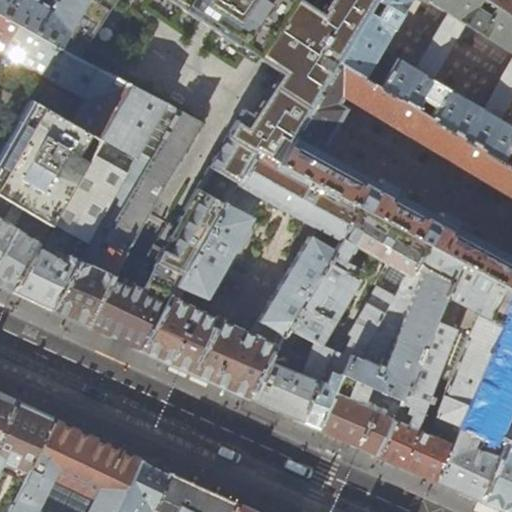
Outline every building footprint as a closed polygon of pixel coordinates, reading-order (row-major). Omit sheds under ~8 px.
[(0,0),(0,16),(58,48),(85,0),(0,0)] [(85,0),(58,48),(77,59),(112,0),(165,0),(261,62),(298,2),(295,0),(85,0)] [(327,0),(318,14),(298,2),(261,62),(277,72),(251,116),(240,110),(210,162),(239,178),(254,154),(276,166),(367,8),(372,0),(371,0),(327,0)] [(372,11),(367,8),(276,166),(308,183),(313,186),(359,211),(424,246),(456,264),(511,294),(511,300),(457,429),(502,449),(478,500),(504,511),(511,511),(511,425),(511,422),(511,19),(491,6),(486,15),(474,8),(477,4),(482,7),(484,2),(481,0),(371,0),(372,0),(381,6),(374,18),(369,15),(372,11)] [(511,0),(481,0),(484,2),(491,6),(511,19),(511,0)] [(77,59),(58,48),(0,16),(0,55),(1,54),(85,98),(70,124),(28,101),(0,150),(0,199),(1,198),(24,212),(46,226),(128,86),(77,59)] [(48,310),(164,107),(128,86),(46,226),(10,292),(18,296),(37,304),(48,310)] [(149,207),(196,126),(196,125),(164,107),(48,310),(63,316),(85,326),(112,275),(149,207)] [(201,241),(208,246),(205,250),(198,246),(164,303),(137,349),(155,357),(215,383),(245,397),(286,330),(359,211),(313,186),(310,192),(304,189),(308,183),(276,166),(254,154),(239,178),(228,197),(201,241)] [(239,178),(210,162),(198,182),(228,197),(239,178)] [(228,197),(198,182),(172,227),(164,223),(129,284),(164,303),(198,246),(201,241),(228,197)] [(1,198),(0,199),(0,253),(24,212),(1,198)] [(286,330),(330,353),(299,421),(309,426),(315,428),(348,358),(357,361),(424,246),(359,211),(286,330)] [(10,292),(46,226),(24,212),(0,253),(0,287),(5,289),(10,292)] [(375,455),(456,264),(424,246),(357,361),(348,358),(315,428),(340,440),(375,455)] [(403,467),(435,481),(457,429),(511,300),(511,294),(456,264),(375,455),(403,467)] [(121,280),(112,275),(85,326),(110,337),(137,349),(164,303),(129,284),(121,280)] [(299,421),(330,353),(286,330),(245,397),(266,407),(271,409),(299,421)] [(0,431),(15,400),(0,392),(0,431)] [(34,409),(15,400),(0,431),(0,511),(5,511),(53,418),(34,409)] [(72,427),(53,418),(5,511),(112,511),(140,458),(72,427)] [(455,491),(477,500),(478,500),(502,449),(457,429),(435,481),(455,491)] [(155,465),(140,458),(112,511),(226,511),(232,501),(155,465)] [(255,511),(232,501),(226,511),(255,511)]
